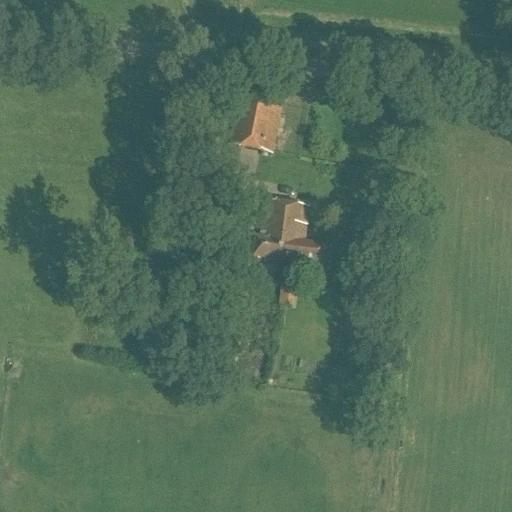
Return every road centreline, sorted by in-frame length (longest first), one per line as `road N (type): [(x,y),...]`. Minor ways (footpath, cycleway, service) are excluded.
road 1 (unclassified): [(511,88),(0,38)]
road 2 (track): [(430,80),(387,511)]
